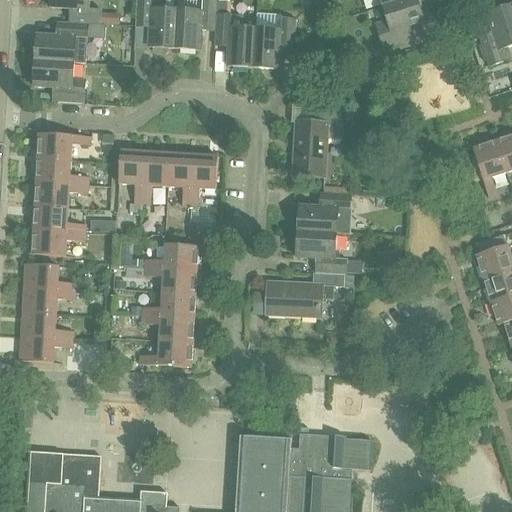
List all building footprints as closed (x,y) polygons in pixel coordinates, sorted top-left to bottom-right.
[(56,24),(89,26),(101,26),(102,11),(90,10),(90,0),(52,0),(52,9),(70,10),(68,24),(56,23),(56,24)] [(169,49),(175,49),(177,12),(163,11),(163,0),(137,0),(136,29),(150,30),(149,48),(153,48),(153,52),(155,55),(166,55),(169,53),(169,49)] [(202,32),(216,34),(218,15),(217,15),(218,1),(203,0),(202,13),(177,12),(175,49),(201,51),(202,32)] [(375,25),(383,51),(414,42),(409,26),(424,22),(416,0),(405,0),(383,7),(388,21),(375,25)] [(479,38),(489,68),(511,61),(511,57),(509,49),(511,48),(511,8),(507,9),(505,4),(490,9),(492,14),(488,15),(493,33),(479,38)] [(229,68),(254,69),(257,30),(231,28),(232,16),(218,15),(216,34),(215,47),(230,48),(229,68)] [(254,69),(280,70),(281,52),(295,53),(297,20),(281,19),(281,31),(257,30),(254,69)] [(36,62),(74,64),(76,40),(89,40),(89,26),(56,24),(55,37),(38,36),(36,62)] [(353,57),(356,68),(370,64),(366,52),(353,57)] [(54,103),(84,105),(85,80),(73,80),(74,64),(36,62),(35,88),(54,89),(54,103)] [(294,176),(325,178),(328,126),(346,127),(347,108),(312,106),(311,124),(297,124),(294,176)] [(41,135),(39,160),(72,162),(73,146),(92,147),(92,138),(41,135)] [(113,136),(102,136),(102,144),(113,144),(113,136)] [(511,138),(497,143),(507,174),(511,172),(511,138)] [(474,150),(490,199),(498,197),(493,179),(507,174),(497,143),(474,150)] [(144,206),(147,154),(123,152),(121,186),(136,187),(135,206),(130,205),(129,213),(143,214),(143,206),(144,206)] [(153,188),(169,189),(171,155),(147,154),(144,206),(152,207),(153,188)] [(171,155),(169,189),(185,190),(184,210),(192,210),(195,157),(171,155)] [(220,158),(195,157),(192,210),(200,211),(201,190),(218,191),(220,158)] [(39,160),(38,184),(89,187),(90,179),(71,178),(72,162),(39,160)] [(389,192),(402,187),(397,175),(384,181),(389,192)] [(38,184),(36,208),(69,210),(70,194),(89,195),(89,187),(38,184)] [(299,207),(298,233),(338,235),(350,235),(352,211),(352,195),(320,193),(319,208),(299,207)] [(36,208),(35,231),(86,235),(87,226),(68,225),(69,210),(36,208)] [(116,234),(116,222),(104,222),(104,233),(116,234)] [(203,228),(199,228),(199,224),(189,224),(189,227),(188,241),(202,242),(203,228)] [(213,229),(212,243),(219,243),(220,229),(213,229)] [(33,256),(66,258),(67,242),(86,243),(86,235),(35,231),(33,256)] [(315,274),(355,277),(356,264),(348,263),(348,261),(336,260),(338,235),(298,233),(297,259),(316,260),(315,274)] [(506,236),(477,246),(480,256),(509,246),(506,236)] [(476,257),(484,280),(511,271),(511,256),(509,246),(480,256),(476,257)] [(147,270),(199,273),(200,249),(167,247),(166,262),(147,261),(147,270)] [(133,262),(133,269),(143,270),(143,263),(133,262)] [(27,266),(25,290),(77,294),(78,285),(59,284),(60,268),(27,266)] [(164,295),(197,297),(199,273),(147,270),(143,270),(133,269),(128,268),(127,277),(146,278),(165,279),(164,295)] [(511,271),(484,280),(491,303),(511,296),(511,271)] [(355,277),(315,274),(314,274),(313,287),(270,285),(268,316),(321,318),(322,301),(334,302),(335,288),(354,290),(355,277)] [(125,280),(116,280),(116,288),(125,289),(125,280)] [(25,290),(24,314),(58,316),(59,301),(77,302),(77,294),(25,290)] [(143,318),(196,321),(197,297),(164,295),(163,311),(144,309),(143,318)] [(499,327),(505,325),(504,324),(511,321),(511,296),(491,303),(499,327)] [(142,317),(143,310),(132,309),(132,317),(142,317)] [(24,314),(22,338),(74,341),(75,333),(57,332),(58,316),(24,314)] [(160,343),(194,345),(196,321),(143,318),(143,326),(161,327),(160,343)] [(326,344),(349,346),(350,334),(327,333),(326,344)] [(20,363),(54,365),(55,348),(74,349),(74,341),(22,338),(20,363)] [(140,366),(193,369),(194,345),(160,343),(159,358),(140,357),(140,366)] [(115,364),(115,373),(127,373),(128,365),(115,364)] [(292,442),(242,438),(236,511),(352,511),(355,482),(353,481),(354,472),(371,473),(373,443),(337,441),(309,438),(310,430),(301,430),(300,451),(291,450),(292,442)] [(180,511),(180,509),(165,508),(166,494),(140,492),(139,502),(97,499),(101,459),(29,455),(26,511),(180,511)]
